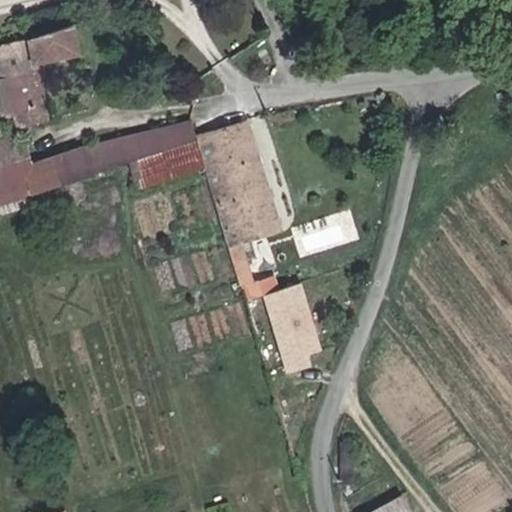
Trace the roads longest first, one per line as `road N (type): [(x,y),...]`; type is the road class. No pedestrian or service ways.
road 1 (unclassified): [(511,71),(437,95),(397,251),(319,427),(314,470),(326,511)]
road 2 (unknown): [(347,365),(359,402),(440,511)]
road 3 (unknown): [(151,0),(191,31),(240,92)]
